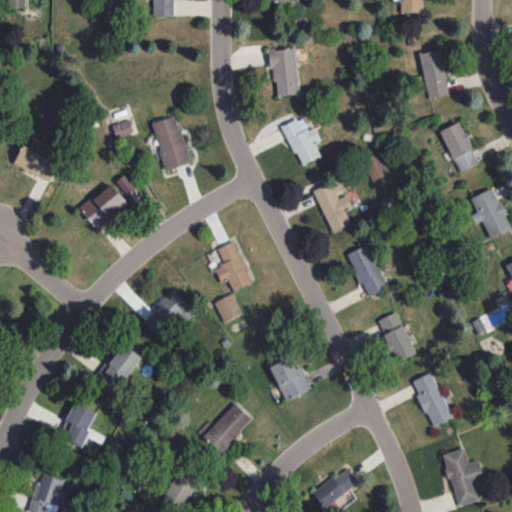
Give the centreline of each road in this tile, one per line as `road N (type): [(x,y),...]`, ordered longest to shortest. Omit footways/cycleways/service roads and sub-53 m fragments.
road 1 (residential): [(410,511),(234,145),(222,85),(220,0)]
road 2 (residential): [(0,440),(38,370),(127,262),(251,183)]
road 3 (residential): [(241,511),(315,439),(367,409)]
road 4 (residential): [(511,129),(484,63),(481,0)]
